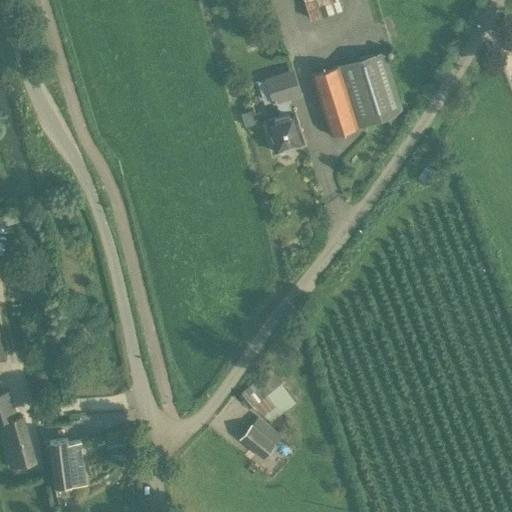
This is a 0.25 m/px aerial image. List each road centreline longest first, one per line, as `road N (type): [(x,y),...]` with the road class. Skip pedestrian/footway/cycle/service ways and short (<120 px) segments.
road 1 (tertiary): [(166,442),(217,406),(498,0)]
road 2 (unclassified): [(166,442),(95,184),(46,95),(18,0)]
